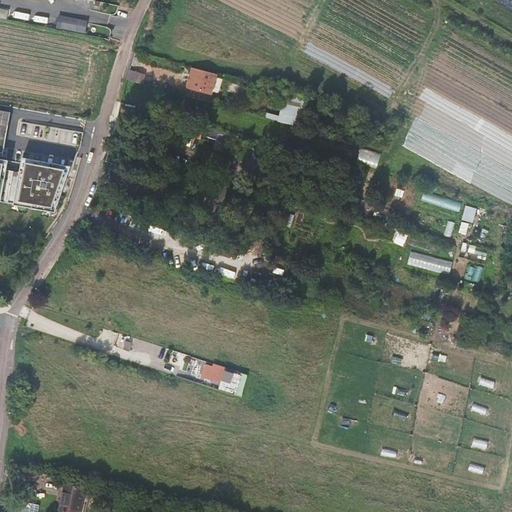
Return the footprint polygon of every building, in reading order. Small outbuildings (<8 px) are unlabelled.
[(87,22),(77,21),(75,30),(85,31),(87,22)] [(195,79),(192,78),(189,88),(211,93),(216,73),(197,68),(195,79)] [(131,69),(128,79),(143,84),(146,74),(131,69)] [(219,92),(223,79),(218,78),(214,90),(219,92)] [(309,98),(286,92),(278,121),(301,127),(309,98)] [(0,108),(0,122),(9,123),(11,110),(0,108)] [(204,127),(143,111),(140,122),(201,138),(204,127)] [(152,156),(142,153),(140,162),(150,165),(152,156)] [(8,160),(0,159),(0,200),(1,201),(0,202),(14,204),(13,205),(55,212),(71,166),(22,158),(19,172),(6,170),(8,160)] [(425,190),(422,199),(460,212),(463,202),(425,190)] [(466,205),(463,219),(474,222),(477,207),(466,205)] [(235,251),(217,245),(214,255),(232,261),(235,251)] [(451,273),(454,260),(411,251),(408,264),(451,273)] [(132,343),(126,341),(123,350),(130,352),(132,343)] [(252,376),(241,372),(241,375),(225,370),(220,388),(235,393),(235,394),(247,398),(252,376)] [(65,511),(79,511),(85,489),(65,485),(60,511),(65,511)] [(0,511),(4,511),(17,511),(19,502),(3,499),(0,511)]
